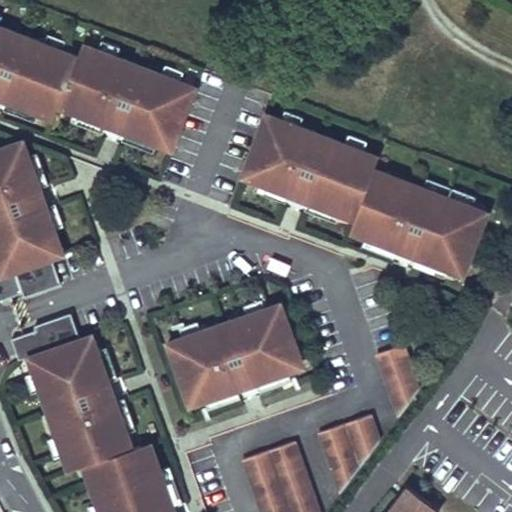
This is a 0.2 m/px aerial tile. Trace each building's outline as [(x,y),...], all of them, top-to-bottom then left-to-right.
[(64,96),(81,51),(65,45),(65,47),(48,41),(49,38),(1,20),(1,21),(0,22),(0,65),(4,56),(22,63),(10,96),(32,105),(36,94),(61,104),(64,96)] [(48,41),(65,47),(65,45),(66,45),(69,36),(52,29),(49,38),(48,41)] [(99,52),(116,58),(117,56),(120,47),(104,41),(100,50),(99,52)] [(117,56),(116,58),(99,52),(100,50),(84,44),(81,51),(64,96),(89,106),(85,117),(107,125),(119,92),(138,99),(126,132),(148,140),(152,130),(160,133),(177,140),(197,87),(181,81),(180,83),(164,76),(165,74),(117,56)] [(4,56),(0,65),(0,92),(10,96),(22,63),(4,56)] [(164,76),(180,83),(181,81),(181,80),(185,72),(168,65),(165,74),(164,76)] [(119,92),(107,125),(116,128),(126,132),(138,99),(119,92)] [(32,105),(10,96),(6,105),(37,117),(40,108),(57,114),(60,107),(61,104),(36,94),(32,105)] [(103,134),(107,125),(85,117),(89,106),(64,96),(61,104),(60,107),(76,113),(73,122),(103,134)] [(283,120),(282,122),(299,128),(300,126),(303,117),(286,110),(283,120)] [(283,120),(267,114),(247,166),(271,176),(267,186),(290,195),(302,162),(321,169),(309,202),(331,210),(335,200),(360,209),(356,220),(355,223),(379,233),(375,243),(397,252),(410,219),(429,226),(416,259),(438,267),(442,257),(467,266),(488,213),(472,207),(471,210),(450,202),(451,199),(411,184),(411,186),(390,179),(391,176),(375,170),(380,157),(364,151),(363,153),(346,146),(347,144),(300,126),(299,128),(282,122),(283,120)] [(148,140),(126,132),(122,141),(153,153),(156,144),(173,150),(177,140),(160,133),(152,130),(148,140)] [(32,160),(40,182),(49,179),(38,149),(29,152),(23,135),(12,139),(21,164),(32,160)] [(367,141),(351,135),(347,144),(346,146),(363,153),(364,151),(367,141)] [(16,266),(52,253),(53,253),(44,228),(55,224),(47,202),(14,214),(7,195),(40,182),(32,160),(21,164),(12,139),(0,143),(0,270),(1,272),(16,266)] [(299,198),(309,202),(321,169),(302,162),(290,195),(299,198)] [(286,203),(290,195),(267,186),(271,176),(247,166),(243,177),(259,183),(256,192),(286,203)] [(415,175),(394,167),(391,176),(390,179),(411,186),(411,184),(415,175)] [(44,192),(40,182),(7,195),(14,214),(47,202),(44,192)] [(475,198),(454,190),(451,199),(450,202),(471,210),(472,207),(475,198)] [(56,198),(47,202),(55,224),(64,221),(56,198)] [(339,213),(356,220),(360,209),(335,200),(331,210),(309,202),(305,211),(336,222),(339,213)] [(429,226),(410,219),(397,252),(406,255),(416,259),(429,226)] [(379,233),(355,223),(351,234),(367,240),(364,249),(394,260),(397,252),(375,243),(379,233)] [(55,224),(44,228),(53,253),(64,249),(55,224)] [(16,266),(24,287),(25,292),(62,278),(52,253),(16,266)] [(467,266),(442,257),(438,267),(416,259),(413,268),(443,279),(447,270),(463,277),(467,266)] [(0,295),(24,287),(16,266),(1,272),(0,272),(0,295)] [(249,317),(266,312),(265,310),(265,309),(262,300),(245,306),(248,315),(249,317)] [(248,315),(200,332),(201,334),(184,340),(183,338),(167,344),(185,397),(211,388),(214,399),(237,391),(225,358),(244,351),(256,384),(278,377),(274,366),(300,357),(281,304),(265,310),(266,312),(249,317),(248,315)] [(21,355),(29,351),(82,333),(73,308),(36,320),(38,325),(13,333),(21,355)] [(184,340),(201,334),(200,332),(197,323),(180,329),(183,338),(184,340)] [(82,333),(91,358),(102,354),(92,329),(82,333)] [(40,385),(58,433),(58,432),(60,432),(66,449),(64,449),(70,465),(90,458),(123,446),(114,421),(125,417),(116,395),(83,407),(76,388),(110,376),(102,354),(91,358),(82,333),(29,351),(35,368),(37,367),(43,384),(40,385)] [(375,355),(398,418),(417,392),(400,346),(375,355)] [(102,354),(110,376),(119,373),(110,350),(102,354)] [(225,358),(237,391),(247,388),(256,384),(244,351),(225,358)] [(278,377),(256,384),(259,393),(290,383),(287,374),(303,368),(300,357),(274,366),(278,377)] [(43,384),(37,367),(35,368),(34,368),(25,371),(31,388),(40,385),(43,384)] [(83,407),(116,395),(113,386),(110,376),(76,388),(83,407)] [(240,400),(237,391),(214,399),(211,388),(185,397),(189,408),(206,402),(209,411),(240,400)] [(125,392),(116,395),(125,417),(114,421),(123,446),(134,442),(128,426),(137,422),(125,392)] [(368,416),(318,434),(340,494),(378,443),(368,416)] [(66,449),(60,432),(58,432),(58,433),(49,436),(55,453),(64,450),(64,449),(66,449)] [(151,436),(141,440),(151,467),(154,466),(159,479),(165,477),(174,501),(183,498),(169,460),(161,464),(151,436)] [(151,467),(141,440),(134,442),(123,446),(90,458),(95,473),(92,474),(105,510),(102,511),(143,511),(174,501),(165,477),(159,479),(154,466),(151,467)] [(316,511),(292,443),(242,460),(260,511),(316,511)] [(438,511),(441,509),(407,482),(383,511),(438,511)]
